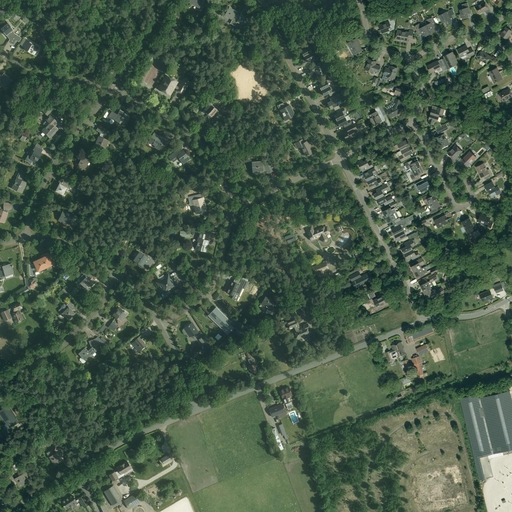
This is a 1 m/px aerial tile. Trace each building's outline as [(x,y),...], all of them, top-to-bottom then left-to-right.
[(479,4),(475,7),(479,14),(484,11),(488,9),(484,2),(480,5),(479,4)] [(460,10),(461,18),(462,18),(462,19),(468,17),(466,11),(469,10),(467,3),(462,5),(463,9),(460,10)] [(229,8),(224,16),(244,27),(248,19),(241,14),(239,17),(235,15),(237,12),(229,8)] [(452,9),(446,12),(439,16),(442,23),(445,22),(447,25),(452,23),(450,19),(453,17),(452,15),(454,14),(452,9)] [(425,26),(429,34),(435,31),(433,27),(436,26),(432,17),(426,20),(428,24),(425,26)] [(382,33),(389,31),(389,30),(391,29),(389,22),(379,26),(382,33)] [(8,23),(1,29),(10,39),(8,42),(13,45),(16,41),(19,42),(21,38),(14,33),(12,31),(13,30),(8,23)] [(429,34),(425,26),(422,27),(419,23),(414,26),(417,33),(420,31),(423,37),(429,34)] [(506,28),(500,35),(506,39),(511,32),(506,28)] [(412,38),(413,31),(409,31),(409,33),(397,30),(396,39),(407,41),(408,37),(412,38)] [(26,40),(22,46),(25,48),(25,49),(34,55),(36,52),(38,48),(29,43),(30,42),(26,40)] [(356,40),(348,43),(354,54),(361,50),(356,40)] [(304,57),(312,52),(310,49),(312,47),(310,43),(304,46),(305,49),(301,51),(304,57)] [(468,50),(466,46),(457,50),(461,57),(467,54),(469,57),(475,54),(472,48),(468,50)] [(490,57),(481,51),(477,57),(486,64),(490,57)] [(313,56),(312,52),(304,57),(306,62),(311,60),(312,62),(318,59),(316,55),(313,56)] [(458,64),(452,53),(444,57),(450,68),(458,64)] [(376,62),(368,59),(365,70),(373,72),(373,71),(378,72),(380,67),(375,65),(376,62)] [(441,67),(438,61),(433,63),(427,66),(430,73),(441,67)] [(321,62),(309,68),(311,72),(314,70),(317,76),(326,71),(321,62)] [(385,68),(382,80),(386,81),(388,76),(394,78),(397,68),(390,66),(389,69),(385,68)] [(491,75),(488,76),(490,80),(492,79),(494,82),(501,79),(496,69),(489,73),(491,75)] [(0,82),(6,87),(12,79),(9,76),(8,77),(4,74),(2,76),(0,74),(0,82)] [(173,87),(177,89),(178,87),(175,85),(177,81),(167,76),(159,89),(169,95),(173,87)] [(319,86),(318,86),(320,90),(320,89),(321,90),(329,86),(332,84),(333,84),(332,81),(330,81),(328,77),(321,81),(322,83),(318,85),(319,86)] [(183,78),(178,87),(185,91),(190,81),(183,78)] [(321,91),(321,92),(322,95),(323,95),(324,96),(328,93),(330,96),(336,93),(335,91),(336,91),(332,84),(329,86),(321,90),(321,91)] [(397,88),(395,94),(406,98),(409,90),(404,88),(404,87),(397,88)] [(511,95),(509,89),(499,94),(503,101),(511,96),(511,95)] [(340,108),(338,105),(337,102),(340,100),(337,95),(331,97),(333,100),(327,103),(330,109),(333,107),(335,110),(340,108)] [(396,106),(387,110),(391,118),(397,114),(402,111),(400,107),(402,101),(395,99),(394,104),(395,104),(396,106)] [(294,115),(290,106),(286,108),(283,102),(277,106),(280,111),(281,110),(285,119),(294,115)] [(209,103),(203,111),(208,114),(211,116),(217,109),(209,103)] [(52,110),(44,104),(41,108),(44,110),(49,114),(52,110)] [(223,104),(219,109),(225,114),(229,109),(223,104)] [(385,120),(378,106),(375,108),(377,111),(372,114),(373,117),(370,119),(374,125),(382,121),(382,122),(385,120)] [(337,114),(334,116),(337,121),(345,117),(347,115),(345,112),(343,108),(336,111),(337,114)] [(432,109),(430,114),(439,117),(440,114),(442,115),(444,109),(439,108),(438,110),(432,109)] [(112,112),(109,117),(115,121),(116,120),(124,124),(128,116),(125,113),(125,114),(120,112),(118,115),(112,112)] [(430,114),(428,120),(429,120),(428,123),(436,126),(439,117),(430,114)] [(44,125),(46,127),(43,130),(50,137),(57,130),(55,127),(59,122),(50,115),(46,120),(48,121),(44,125)] [(345,117),(337,121),(339,126),(343,125),(344,127),(351,124),(350,120),(350,119),(350,118),(349,117),(349,116),(348,116),(345,117)] [(349,130),(343,133),(346,140),(356,136),(353,131),(356,129),(354,124),(347,127),(349,130)] [(111,133),(106,129),(100,125),(96,130),(101,133),(96,146),(104,149),(107,141),(111,133)] [(441,127),(436,129),(438,134),(446,130),(444,125),(441,127)] [(155,147),(159,150),(166,140),(161,137),(161,138),(154,133),(148,141),(155,146),(155,147)] [(441,148),(448,144),(443,134),(436,138),(441,148)] [(302,139),(296,142),(298,148),(300,147),(305,156),(312,152),(308,145),(309,145),(307,141),(304,143),(302,139)] [(401,151),(410,146),(407,140),(403,142),(402,139),(393,143),(396,148),(399,146),(401,151)] [(454,159),(461,151),(455,145),(448,153),(454,159)] [(28,155),(25,160),(31,164),(32,161),(36,163),(41,153),(40,153),(42,150),(35,146),(33,149),(34,150),(30,157),(28,155)] [(410,146),(401,151),(403,155),(399,157),(401,162),(411,157),(409,154),(413,152),(410,146)] [(173,163),(179,158),(183,164),(186,162),(190,159),(183,150),(182,151),(180,148),(173,153),(168,157),(171,160),(173,163)] [(476,158),(470,152),(462,160),(468,166),(476,158)] [(82,156),(78,166),(81,168),(85,170),(89,160),(90,160),(92,157),(85,154),(83,157),(82,156)] [(362,159),(357,162),(361,169),(366,167),(367,170),(373,166),(371,162),(368,163),(366,160),(363,161),(362,159)] [(405,165),(404,166),(406,170),(408,173),(410,172),(412,171),(416,169),(420,167),(419,164),(417,161),(413,163),(412,160),(410,161),(405,164),(405,165)] [(270,164),(265,166),(262,167),(262,162),(253,163),(253,172),(267,170),(268,173),(273,170),(270,164)] [(489,169),(487,170),(484,163),(477,167),(480,173),(479,173),(481,178),(483,176),(485,179),(492,175),(489,169)] [(410,172),(409,172),(410,175),(412,178),(413,181),(419,178),(417,175),(423,172),(420,167),(416,169),(412,171),(410,172)] [(364,176),(365,177),(364,177),(366,181),(367,180),(367,181),(375,177),(378,176),(374,168),(368,171),(369,174),(364,176)] [(26,183),(22,181),(24,176),(19,173),(16,178),(17,179),(12,188),(21,192),(26,183)] [(377,181),(375,177),(367,181),(370,187),(375,184),(376,187),(382,184),(380,179),(377,181)] [(59,183),(55,191),(63,195),(67,188),(68,188),(71,183),(66,180),(63,185),(59,183)] [(417,189),(420,188),(422,192),(431,187),(427,181),(425,183),(423,180),(415,184),(416,187),(417,189)] [(492,182),(485,186),(489,194),(490,194),(492,197),(496,195),(501,193),(497,186),(495,187),(492,182)] [(389,189),(387,184),(376,190),(377,193),(373,194),(374,195),(373,196),(375,199),(376,199),(376,200),(384,196),(382,192),(389,189)] [(188,198),(186,189),(180,191),(182,199),(188,198)] [(414,200),(409,192),(404,195),(408,203),(414,200)] [(198,194),(190,197),(191,200),(193,200),(196,214),(206,211),(204,204),(205,204),(203,197),(199,198),(198,194)] [(425,196),(422,198),(423,200),(425,203),(426,202),(426,203),(426,204),(426,205),(427,205),(429,205),(431,204),(433,202),(435,201),(437,200),(436,198),(435,195),(432,196),(429,198),(428,196),(427,195),(425,196)] [(384,196),(376,200),(379,205),(384,203),(385,205),(394,201),(391,196),(386,198),(384,196)] [(427,205),(427,206),(428,208),(428,209),(429,209),(430,211),(431,214),(434,212),(437,211),(436,208),(438,207),(440,206),(439,203),(437,200),(435,201),(433,202),(431,204),(429,205),(427,205)] [(0,220),(4,222),(9,209),(11,209),(11,203),(4,203),(4,209),(3,212),(0,210),(0,220)] [(385,218),(396,212),(394,208),(391,210),(390,208),(382,212),(385,218)] [(61,215),(59,220),(64,222),(68,224),(70,221),(73,223),(76,224),(79,218),(76,217),(73,215),(64,211),(61,215)] [(396,212),(385,218),(386,219),(385,220),(386,223),(387,223),(388,222),(388,223),(394,220),(395,224),(396,223),(401,221),(400,219),(399,217),(396,212)] [(480,214),(478,221),(487,225),(487,227),(491,228),(493,223),(489,221),(490,218),(480,214)] [(439,228),(448,223),(447,220),(445,215),(434,221),(436,224),(437,224),(439,228)] [(406,225),(406,223),(404,219),(401,221),(396,223),(398,226),(391,229),(394,235),(406,230),(405,229),(407,228),(406,225)] [(462,223),(467,233),(475,230),(469,219),(462,223)] [(306,228),(309,235),(308,235),(311,240),(320,236),(322,241),(323,241),(324,242),(325,241),(326,241),(326,240),(327,240),(327,239),(325,234),(329,233),(327,227),(324,228),(323,227),(314,231),(311,226),(306,228)] [(407,232),(406,230),(394,235),(398,241),(406,237),(404,233),(407,232)] [(197,239),(198,239),(196,249),(206,251),(208,241),(204,240),(205,234),(199,233),(197,239)] [(413,240),(412,240),(412,239),(405,243),(407,246),(401,249),(404,254),(413,249),(411,247),(415,245),(416,244),(416,243),(415,240),(413,240)] [(413,249),(404,254),(407,259),(412,257),(413,259),(420,256),(417,252),(415,253),(413,249)] [(38,270),(46,266),(53,263),(54,260),(52,254),(48,253),(43,255),(44,258),(35,262),(38,270)] [(140,253),(134,261),(137,263),(138,262),(142,265),(144,262),(150,266),(154,261),(148,256),(147,257),(140,253)] [(422,268),(420,265),(424,263),(421,258),(415,261),(416,264),(411,267),(414,273),(422,268)] [(2,265),(0,265),(0,277),(0,278),(5,276),(5,274),(14,271),(11,263),(2,266),(2,265)] [(324,270),(325,270),(322,263),(312,267),(315,273),(317,272),(319,277),(326,274),(324,270)] [(425,267),(422,268),(414,273),(416,277),(416,278),(425,274),(427,272),(426,270),(426,268),(425,267)] [(84,279),(80,283),(86,289),(93,283),(90,280),(93,276),(85,269),(82,272),(83,274),(81,276),(84,279)] [(353,281),(356,280),(360,286),(372,280),(368,273),(360,277),(358,272),(350,276),(353,281)] [(168,275),(157,282),(165,293),(175,285),(168,275)] [(423,284),(420,286),(423,292),(431,288),(434,286),(431,282),(437,279),(435,275),(429,278),(430,281),(429,281),(427,278),(421,281),(423,284)] [(228,287),(226,292),(234,296),(236,292),(239,294),(242,288),(245,289),(248,282),(238,277),(235,283),(233,282),(231,281),(231,282),(229,285),(230,286),(229,288),(228,287)] [(27,287),(19,292),(21,295),(29,290),(27,287)] [(69,293),(64,288),(61,291),(66,296),(69,293)] [(431,288),(423,292),(426,298),(436,293),(438,295),(444,292),(442,288),(436,291),(435,289),(432,290),(431,288)] [(483,302),(493,297),(490,290),(480,294),(483,302)] [(373,300),(377,308),(389,302),(385,294),(373,300)] [(273,307),(275,303),(270,299),(270,298),(266,296),(261,304),(268,308),(266,311),(273,316),(277,310),(273,307)] [(15,312),(12,314),(16,323),(23,320),(19,311),(17,312),(17,311),(22,308),(19,302),(11,306),(14,312),(15,312)] [(64,303),(61,307),(62,308),(64,311),(62,313),(68,319),(75,313),(72,310),(75,308),(69,302),(66,304),(66,305),(64,303)] [(303,315),(310,312),(307,304),(300,307),(303,315)] [(127,320),(124,318),(127,313),(119,307),(113,315),(118,319),(118,320),(118,321),(118,322),(118,323),(118,324),(120,325),(121,325),(122,325),(123,324),(127,320)] [(1,313),(4,319),(11,316),(8,309),(1,313)] [(214,309),(208,315),(214,321),(215,320),(224,329),(223,330),(228,334),(233,328),(229,324),(231,322),(219,310),(217,312),(214,309)] [(294,331),(298,339),(309,334),(306,328),(309,327),(307,323),(303,325),(304,327),(299,329),(298,326),(299,325),(296,319),(287,323),(289,329),(294,327),(295,331),(294,331)] [(118,326),(112,322),(108,327),(114,331),(118,326)] [(186,335),(188,338),(194,334),(196,337),(200,335),(192,323),(185,328),(183,330),(183,331),(185,334),(186,335)] [(411,334),(405,336),(408,342),(413,340),(413,338),(424,334),(425,335),(433,332),(431,325),(422,328),(411,333),(411,334)] [(260,330),(262,337),(269,334),(266,327),(260,330)] [(215,349),(210,343),(209,341),(205,335),(201,338),(203,339),(202,340),(205,344),(206,343),(207,345),(205,347),(209,353),(215,349)] [(85,347),(78,353),(82,357),(80,359),(80,360),(82,363),(84,363),(86,361),(84,360),(91,354),(92,355),(96,351),(99,348),(97,346),(97,345),(104,342),(98,336),(94,339),(89,341),(90,345),(91,347),(88,350),(85,347)] [(139,337),(132,343),(139,351),(146,345),(139,337)] [(393,359),(396,358),(406,355),(401,343),(402,343),(402,342),(391,346),(393,351),(391,352),(390,351),(386,353),(389,361),(394,359),(393,359)] [(426,344),(416,349),(419,355),(429,351),(426,344)] [(222,357),(220,355),(215,358),(217,361),(218,360),(220,363),(225,360),(223,357),(222,357)] [(423,366),(420,356),(412,358),(415,368),(416,368),(418,375),(420,375),(420,377),(423,376),(422,374),(423,374),(421,366),(423,366)] [(251,364),(251,365),(248,366),(249,370),(250,370),(252,374),(257,372),(254,364),(256,363),(254,360),(253,361),(252,358),(248,359),(250,364),(251,364)] [(292,403),(291,401),(289,396),(292,395),(289,387),(279,390),(283,399),(285,403),(288,402),(288,404),(292,403)] [(478,394),(460,398),(473,453),(475,461),(479,480),(485,479),(480,457),(511,449),(511,400),(510,391),(479,398),(478,394)] [(269,409),(272,417),(286,412),(283,404),(269,409)] [(17,423),(7,407),(0,411),(0,414),(6,424),(3,426),(5,430),(17,423)] [(286,434),(282,424),(278,426),(281,435),(283,434),(286,434)] [(271,429),(278,446),(281,444),(280,440),(277,434),(275,428),(271,429)] [(387,444),(393,449),(396,444),(390,440),(387,444)] [(47,453),(49,457),(55,465),(63,460),(62,457),(65,455),(61,448),(53,446),(52,450),(47,453)] [(164,464),(172,459),(169,455),(161,459),(164,464)] [(115,471),(109,475),(113,481),(118,477),(117,476),(121,474),(124,472),(125,474),(132,470),(131,468),(128,461),(124,463),(120,465),(121,465),(117,468),(119,470),(115,472),(115,471)] [(22,471),(23,473),(14,479),(19,487),(28,482),(26,478),(30,476),(26,469),(22,471)] [(113,486),(104,491),(112,505),(121,499),(113,486)] [(139,503),(134,494),(124,500),(129,509),(139,503)] [(66,509),(79,500),(84,507),(89,504),(84,495),(78,498),(78,499),(76,500),(72,495),(61,502),(66,509)] [(102,511),(107,511),(103,502),(99,505),(102,511)]
